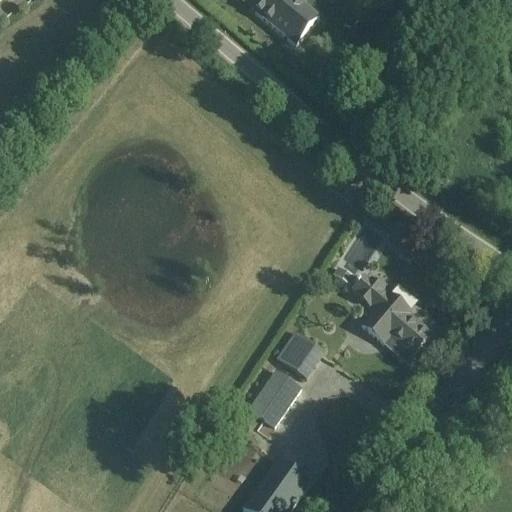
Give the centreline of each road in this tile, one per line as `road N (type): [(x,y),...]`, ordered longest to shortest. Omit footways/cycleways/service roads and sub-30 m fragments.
road 1 (unclassified): [(164,0),(355,161)]
road 2 (tertiary): [(370,511),(511,317)]
road 3 (unclassified): [(355,161),(511,275)]
road 4 (unclassified): [(355,161),(444,0)]
